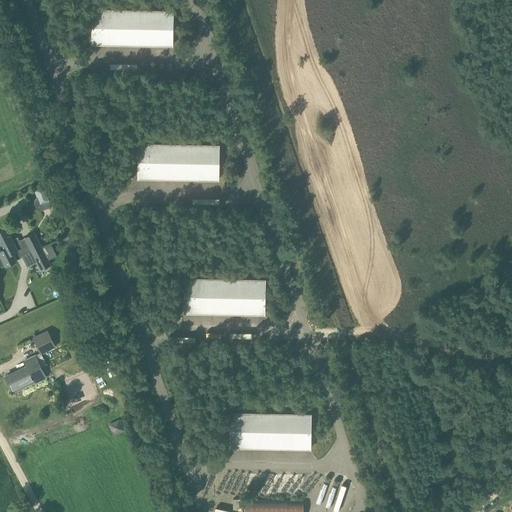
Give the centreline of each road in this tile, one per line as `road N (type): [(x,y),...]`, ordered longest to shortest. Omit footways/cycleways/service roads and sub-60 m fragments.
road 1 (track): [(371,332),(314,171),(291,79),(288,0)]
road 2 (track): [(511,349),(462,353),(406,335),(342,333)]
